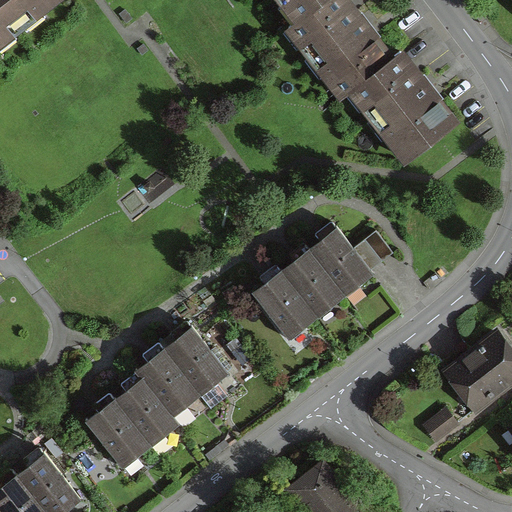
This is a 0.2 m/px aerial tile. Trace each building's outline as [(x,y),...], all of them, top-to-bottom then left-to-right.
[(0,0),(0,41),(54,0),(0,0)] [(276,0),(295,23),(324,0),(276,0)] [(324,0),(295,23),(284,32),(339,102),(348,95),(396,58),(350,0),(324,0)] [(396,58),(348,95),(404,167),(460,123),(404,52),(396,58)] [(338,229),(309,251),(344,296),(373,273),(338,229)] [(309,251),(280,274),(316,319),(344,296),(309,251)] [(280,274),(251,297),(287,341),(316,319),(280,274)] [(511,382),(511,344),(496,324),(442,366),(476,410),(511,382)] [(191,328),(162,351),(197,395),(226,373),(191,328)] [(162,351),(133,373),(140,381),(168,418),(197,395),(162,351)] [(140,381),(111,404),(146,449),(175,426),(168,418),(140,381)] [(111,404),(82,427),(117,471),(146,449),(111,404)] [(449,407),(425,423),(437,441),(461,425),(449,407)] [(50,442),(21,464),(56,509),(85,486),(50,442)] [(359,511),(322,462),(285,490),(301,511),(359,511)] [(21,464),(0,480),(0,497),(11,511),(51,511),(56,509),(21,464)] [(11,511),(0,497),(0,511),(11,511)]
